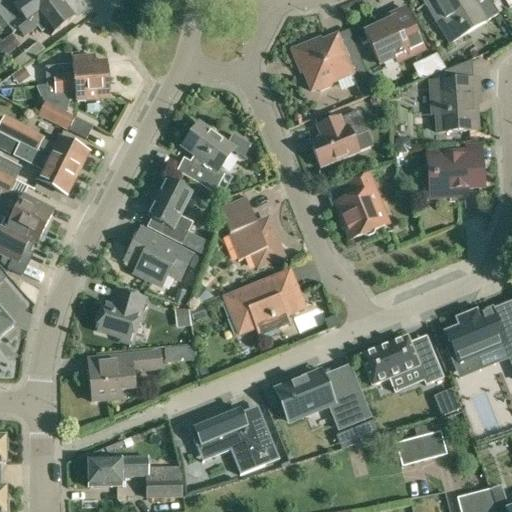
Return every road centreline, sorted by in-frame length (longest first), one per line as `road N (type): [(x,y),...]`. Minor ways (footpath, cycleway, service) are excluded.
road 1 (residential): [(36,408),(62,291),(182,71)]
road 2 (residential): [(41,461),(368,328)]
road 3 (residential): [(368,328),(358,299),(330,273),(249,78)]
road 4 (residential): [(368,328),(483,280),(490,264)]
